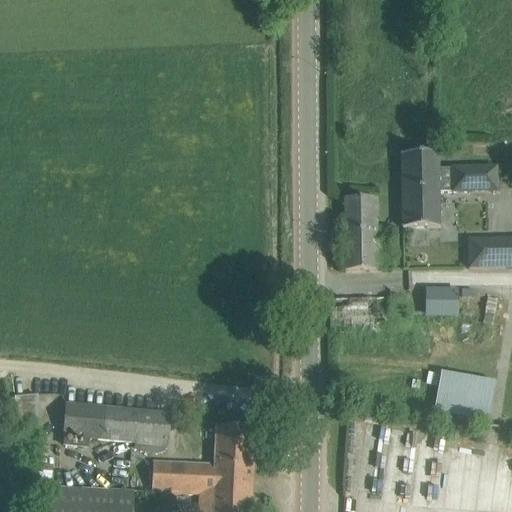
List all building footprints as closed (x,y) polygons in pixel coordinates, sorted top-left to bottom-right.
[(438,156),(402,157),(403,230),(439,229),(439,194),(438,170),(438,156)] [(467,170),(438,170),(439,194),(467,194),(497,193),(497,169),(467,170)] [(377,200),(344,201),(345,273),(391,273),(391,231),(377,231),(378,220),(377,200)] [(511,269),(511,240),(469,242),(469,270),(511,269)] [(457,317),(458,288),(424,288),(424,316),(457,317)] [(385,301),(350,302),(330,302),(331,335),(351,334),(351,338),(389,337),(389,324),(405,324),(404,301),(389,302),(385,301)] [(438,373),(433,415),(489,421),(493,378),(438,373)] [(166,448),(168,449),(171,416),(66,405),(63,448),(89,450),(90,442),(135,446),(135,450),(144,454),(154,455),(166,451),(166,448)] [(251,511),(255,430),(214,428),(212,467),(152,464),(151,493),(199,495),(197,511),(251,511)] [(48,480),(49,467),(28,466),(28,480),(48,480)] [(132,511),(133,493),(48,489),(47,511),(132,511)]
